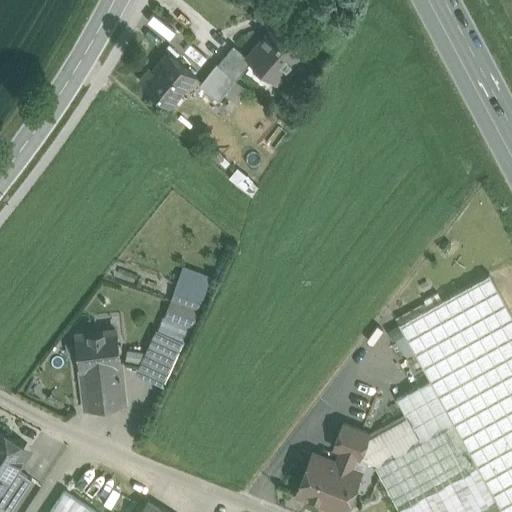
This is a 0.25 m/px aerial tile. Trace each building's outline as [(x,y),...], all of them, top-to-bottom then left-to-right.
[(247,56),(251,61),(275,81),(303,48),(275,24),(247,56)] [(247,56),(234,44),(218,64),(236,79),(251,61),(247,56)] [(168,53),(153,70),(150,68),(140,81),(169,105),(194,74),(168,53)] [(217,63),(199,84),(219,100),(236,79),(218,64),(217,63)] [(236,79),(219,100),(230,110),(247,89),(236,79)] [(511,511),(511,314),(489,273),(399,323),(430,379),(396,398),(420,441),(375,466),(400,511),(470,511),(496,498),(503,511),(511,511)] [(210,283),(187,274),(183,286),(178,284),(172,301),(181,304),(175,321),(190,327),(202,294),(206,295),(210,283)] [(116,330),(76,335),(80,368),(81,368),(86,409),(124,404),(119,363),(120,363),(116,330)] [(195,349),(165,338),(149,377),(180,389),(195,349)] [(369,433),(343,422),(334,447),(341,450),(356,455),(359,457),(369,433)] [(23,446),(0,430),(0,487),(3,489),(17,468),(25,456),(19,452),(23,446)] [(341,450),(336,462),(312,453),(297,491),(345,511),(347,507),(353,504),(356,497),(353,491),(361,472),(351,468),(356,455),(341,450)] [(17,468),(3,489),(0,487),(0,504),(10,511),(32,478),(17,468)] [(98,511),(64,489),(49,511),(98,511)] [(170,511),(148,498),(138,511),(170,511)]
